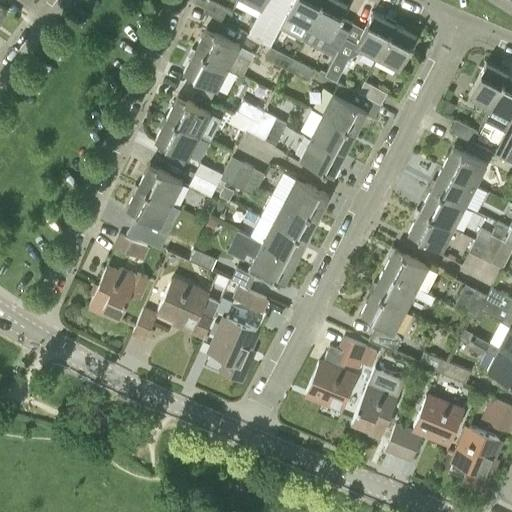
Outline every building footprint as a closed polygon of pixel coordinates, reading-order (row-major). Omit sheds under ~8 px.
[(232,10),(211,0),(208,0),(203,10),(226,22),(232,10)] [(294,0),(287,14),(308,25),(321,0),(294,0)] [(353,22),(341,16),(347,3),(340,0),(321,0),(308,25),(301,40),(334,57),(337,52),(353,22)] [(259,39),(273,12),(262,6),(248,33),(259,39)] [(377,56),(394,22),(372,11),(355,44),(377,56)] [(271,45),(283,23),(285,18),(273,12),(259,39),(271,45)] [(377,56),(399,67),(416,34),(394,22),(377,56)] [(206,27),(194,50),(227,66),(243,75),(254,52),(238,44),(239,43),(206,27)] [(292,56),(271,45),(264,57),(286,68),(292,56)] [(194,50),(183,70),(216,87),(227,66),(194,50)] [(337,52),(334,57),(325,73),(337,81),(348,58),(337,52)] [(313,67),(292,56),(286,68),(307,79),(313,67)] [(468,94),(489,105),(507,72),(485,61),(468,94)] [(511,117),(511,115),(511,74),(507,72),(489,105),(511,117)] [(387,91),(365,80),(357,93),(380,105),(387,91)] [(332,91),(321,113),(355,130),(366,110),(375,114),(380,105),(357,93),(337,83),(332,91)] [(177,95),(166,116),(199,133),(210,111),(177,95)] [(258,120),(263,110),(242,99),(237,109),(258,120)] [(258,120),(237,109),(231,120),(252,131),(258,120)] [(264,137),(275,116),(263,110),(258,120),(252,131),(264,137)] [(321,113),(310,135),(344,152),(355,130),(321,113)] [(166,116),(155,138),(187,156),(199,133),(166,116)] [(286,122),(275,116),(264,137),(275,143),(286,122)] [(455,118),(449,129),(471,140),(476,130),(455,118)] [(344,152),(310,135),(299,156),(333,174),(344,152)] [(441,167),(475,184),(486,163),(453,145),(441,167)] [(231,183),(242,160),(231,154),(221,172),(219,177),(231,183)] [(242,189),(254,166),(242,160),(231,183),(242,189)] [(149,162),(138,184),(171,201),(182,179),(149,162)] [(219,177),(221,172),(200,162),(194,173),(215,184),(219,177)] [(265,172),(254,166),(242,189),(253,194),(265,172)] [(464,205),(475,184),(441,167),(430,188),(464,205)] [(215,184),(194,173),(188,185),(209,196),(215,184)] [(296,176),(284,198),(318,216),(329,194),(296,176)] [(138,184),(126,206),(159,224),(171,201),(138,184)] [(419,209),(453,227),(464,205),(430,188),(419,209)] [(284,198),(273,219),(307,236),(318,216),(284,198)] [(442,249),(453,227),(419,209),(408,231),(442,249)] [(273,219),(262,241),(295,258),(307,236),(273,219)] [(498,221),(491,234),(501,239),(508,226),(498,221)] [(480,256),(491,234),(479,228),(467,250),(480,256)] [(262,241),(262,242),(237,230),(226,251),(244,260),(248,252),(255,255),(251,263),(252,263),(247,272),(266,282),(267,280),(280,287),(295,258),(262,241)] [(120,233),(114,245),(142,258),(148,245),(120,233)] [(490,261),(501,239),(491,234),(480,256),(490,261)] [(511,244),(505,241),(501,239),(490,261),(501,267),(511,246),(511,244)] [(216,257),(193,246),(188,258),(211,268),(216,257)] [(427,264),(394,246),(383,268),(416,286),(427,264)] [(104,305),(121,313),(129,294),(139,299),(149,277),(121,265),(119,270),(106,265),(89,304),(102,310),(104,305)] [(434,296),(416,286),(383,268),(372,290),(405,308),(412,294),(431,304),(434,296)] [(217,272),(213,282),(226,287),(230,277),(217,272)] [(183,323),(204,333),(220,302),(206,296),(207,294),(171,277),(157,308),(184,320),(183,323)] [(477,288),(465,282),(454,305),(466,311),(477,288)] [(234,298),(261,310),(267,297),(240,285),(234,298)] [(487,294),(485,298),(511,312),(511,297),(491,286),(487,294)] [(477,288),(466,311),(476,316),(485,298),(487,294),(477,288)] [(394,330),(405,308),(372,290),(361,311),(377,320),(374,326),(401,338),(401,336),(394,330)] [(511,312),(485,298),(476,316),(480,318),(484,311),(501,320),(509,324),(511,325),(511,323),(511,312)] [(142,307),(132,331),(146,337),(156,313),(142,307)] [(226,314),(209,351),(226,359),(221,371),(238,378),(248,357),(244,355),(256,328),(226,314)] [(508,325),(498,345),(511,352),(511,325),(509,324),(508,325)] [(368,339),(395,351),(401,338),(374,326),(368,339)] [(466,344),(483,353),(485,349),(489,342),(472,333),(466,344)] [(377,351),(367,347),(368,345),(344,335),(339,347),(329,343),(322,362),(342,370),(345,361),(359,367),(361,361),(371,365),(377,351)] [(511,389),(511,352),(498,345),(497,346),(489,342),(485,349),(494,353),(486,368),(503,376),(499,383),(511,389)] [(419,361),(442,371),(447,359),(424,349),(419,361)] [(447,359),(442,371),(465,381),(470,369),(447,359)] [(322,362),(318,360),(305,390),(343,406),(357,375),(342,370),(322,362)] [(375,365),(374,364),(350,423),(351,423),(353,418),(369,425),(367,430),(380,435),(397,395),(395,394),(401,379),(374,367),(375,365)] [(413,424),(450,440),(463,410),(426,395),(413,424)] [(505,429),(511,412),(511,405),(492,397),(483,418),(505,429)] [(385,447),(399,453),(408,429),(395,423),(385,447)] [(487,464),(499,436),(469,424),(453,461),(470,468),(465,480),(482,487),(491,465),(487,464)] [(408,429),(399,453),(411,458),(421,434),(408,429)]
